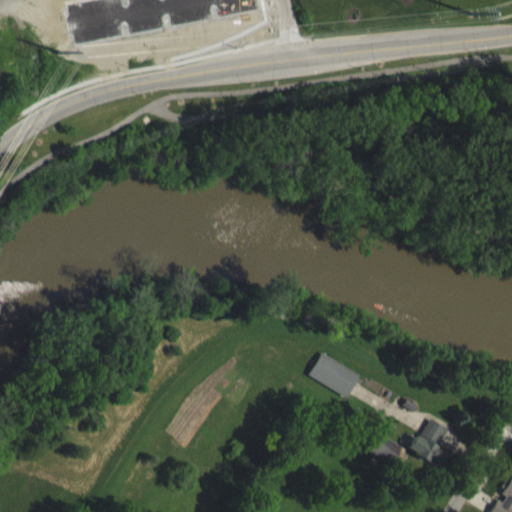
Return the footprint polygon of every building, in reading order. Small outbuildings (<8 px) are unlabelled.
[(354,374),(317,350),(303,372),(341,396),(354,374)] [(412,404),(402,396),(398,402),(408,410),(412,404)] [(447,453),(438,467),(430,461),(424,471),(422,469),(411,487),(385,470),(409,431),(414,434),(426,415),(444,427),(433,444),(447,453)] [(397,443),(373,430),(363,448),(371,453),(367,461),(374,465),(378,458),(386,462),(397,443)] [(510,471),(511,472),(511,500),(509,499),(501,511),(496,511),(488,507),(493,498),(498,501),(502,494),(498,492),(510,471)]
